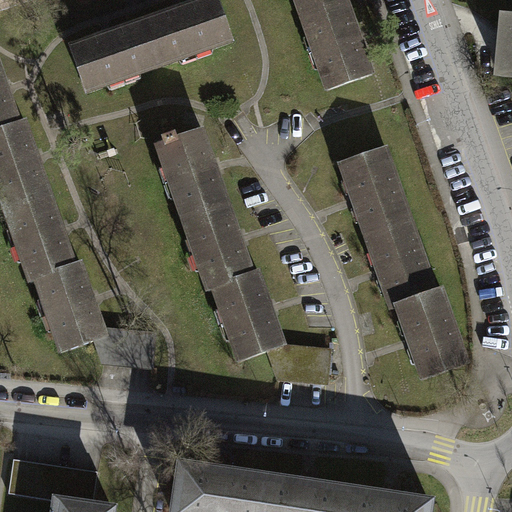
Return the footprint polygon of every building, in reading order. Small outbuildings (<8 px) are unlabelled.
[(216,0),(214,0),(72,48),(87,92),(232,44),(216,0)] [(345,0),(295,0),(328,90),(372,74),(345,0)] [(511,23),(505,23),(501,73),(511,74),(511,23)] [(19,125),(0,70),(0,192),(31,282),(35,281),(60,353),(97,340),(107,337),(81,263),(75,265),(25,123),(19,125)] [(203,130),(158,146),(209,293),(215,290),(240,360),(268,350),(276,347),(284,345),(258,273),(254,274),(203,130)] [(386,150),(343,164),(392,310),(400,307),(424,377),(467,363),(443,292),(434,295),(386,150)] [(153,365),(154,332),(105,329),(107,337),(97,340),(104,362),(153,365)] [(327,382),(331,350),(284,345),(276,347),(268,350),(279,379),(327,382)] [(93,473),(11,461),(5,493),(57,501),(90,505),(93,473)] [(184,466),(176,511),(430,511),(432,502),(184,466)] [(107,511),(108,507),(90,505),(57,501),(55,511),(107,511)]
